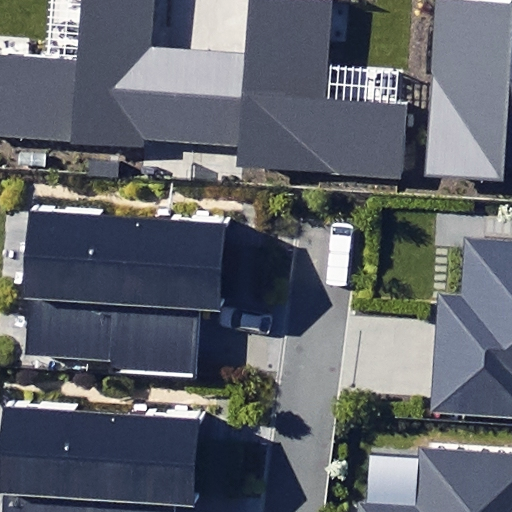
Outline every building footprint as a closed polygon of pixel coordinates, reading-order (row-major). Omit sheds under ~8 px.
[(189,141),(195,46),(153,44),(155,0),(77,0),(73,59),(45,57),(0,54),(0,138),(140,148),(141,138),(189,141)] [(246,0),(243,49),(195,46),(189,141),(235,144),(233,162),(400,173),(404,104),(396,104),(325,99),(327,65),(331,0),(246,0)] [(501,163),(511,163),(511,87),(510,87),(511,48),(511,5),(439,1),(428,171),(500,176),(501,163)] [(32,214),(22,361),(115,367),(115,376),(196,381),(200,311),(223,312),(229,227),(32,214)] [(511,243),(466,242),(464,294),(434,293),(428,414),(511,418),(511,243)] [(4,408),(0,472),(0,511),(172,511),(173,505),(196,506),(201,421),(4,408)] [(511,511),(511,454),(423,448),(419,505),(354,501),(353,511),(511,511)]
